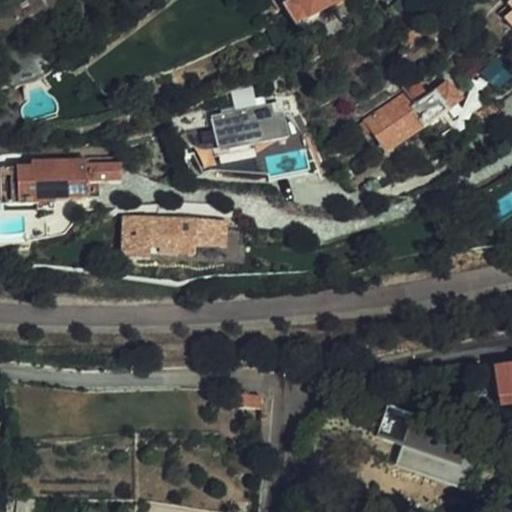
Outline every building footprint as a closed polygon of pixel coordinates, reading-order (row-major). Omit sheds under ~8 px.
[(272,0),(279,12),(287,8),(298,26),(345,0),(272,0)] [(486,78),(499,93),(511,80),(511,77),(501,65),(486,78)] [(418,87),(402,98),(409,108),(423,128),(432,141),(451,128),(442,115),(461,102),(449,84),(427,99),(418,87)] [(220,167),(254,161),(252,149),(287,142),(282,117),(292,115),(290,105),(280,107),(280,108),(257,113),(253,92),(232,96),(236,116),(225,118),(227,129),(213,131),(217,148),(220,167)] [(409,108),(402,98),(359,128),(372,147),(365,152),(370,158),(376,154),(380,159),(423,128),(409,108)] [(212,150),(217,148),(213,131),(180,137),(186,153),(193,152),(198,152),(207,151),(212,150)] [(254,161),(257,177),(266,177),(267,182),(309,175),(308,170),(304,152),(265,159),(254,161)] [(201,176),(210,175),(206,154),(193,156),(201,176)] [(54,198),(55,204),(87,203),(87,184),(121,182),(121,169),(86,170),(86,164),(34,166),(34,170),(5,171),(6,206),(40,205),(39,199),(54,198)] [(55,211),(55,204),(54,198),(39,199),(40,205),(40,212),(55,211)] [(124,260),(151,262),(151,250),(161,250),(161,255),(195,257),(196,247),(227,248),(228,224),(127,219),(124,260)] [(151,250),(151,262),(160,263),(161,255),(161,250),(151,250)] [(511,368),(496,372),(502,410),(511,407),(511,368)] [(264,399),(238,397),(237,416),(263,416),(264,399)] [(464,483),(467,467),(448,464),(452,444),(405,435),(398,471),(464,483)] [(33,511),(34,501),(7,499),(6,511),(33,511)]
